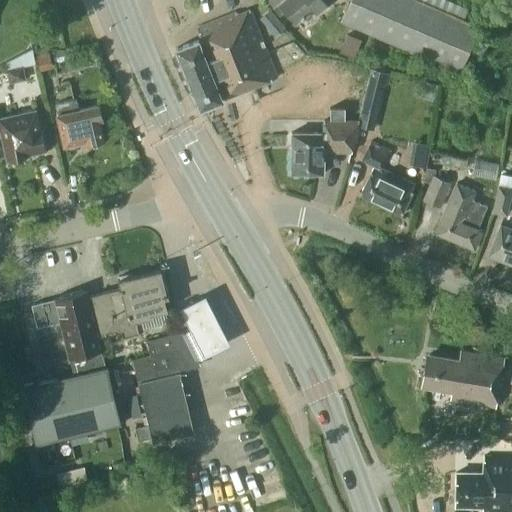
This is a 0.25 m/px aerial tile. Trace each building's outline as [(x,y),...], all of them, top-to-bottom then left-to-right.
[(326,5),(321,0),(268,0),(267,1),(279,15),(283,11),(293,23),(311,9),(315,15),(326,5)] [(446,0),(349,0),(340,21),(459,72),(478,26),(463,20),(468,9),(446,0)] [(276,77),(249,10),(236,15),(235,12),(196,28),(201,40),(198,41),(197,40),(177,48),(176,48),(175,48),(175,50),(176,50),(198,107),(199,109),(200,108),(221,99),(220,98),(223,97),(224,98),(276,77)] [(285,28),(269,10),(260,18),(275,36),(285,28)] [(361,41),(346,35),(339,52),(354,58),(361,41)] [(33,50),(5,64),(6,69),(5,69),(8,83),(25,80),(23,67),(36,65),(33,50)] [(52,69),(48,52),(36,55),(39,72),(52,69)] [(384,85),(369,81),(357,125),(373,129),(384,85)] [(78,109),(76,99),(54,104),(56,114),(56,115),(63,146),(83,141),(83,143),(85,142),(90,145),(98,143),(101,139),(103,138),(99,120),(100,120),(97,105),(78,109)] [(344,119),(343,108),(329,108),(329,119),(344,119)] [(35,110),(0,117),(0,132),(6,161),(27,156),(26,154),(45,150),(40,128),(39,128),(35,110)] [(350,152),(357,120),(323,120),(323,132),(291,132),(290,173),(323,173),(323,152),(350,152)] [(415,160),(430,163),(434,141),(420,138),(415,160)] [(415,184),(394,174),(380,168),(389,149),(369,140),(361,159),(373,165),(359,195),(379,205),(400,215),(415,184)] [(479,158),(478,173),(502,176),(504,160),(479,158)] [(450,183),(435,177),(436,169),(426,167),(423,182),(429,183),(422,200),(441,207),(450,183)] [(435,233),(454,241),(473,249),(481,230),(477,228),(486,206),(470,199),(474,190),(456,183),(435,233)] [(511,190),(511,188),(497,185),(492,212),(507,215),(511,190)] [(511,264),(511,229),(500,224),(488,255),(511,264)] [(37,382),(20,386),(34,445),(86,432),(120,424),(106,366),(104,366),(100,351),(102,350),(98,337),(120,331),(122,337),(138,333),(137,330),(166,323),(163,310),(166,309),(163,296),(167,295),(166,292),(167,292),(163,272),(160,273),(159,269),(132,276),(131,273),(119,276),(120,279),(118,279),(120,288),(88,295),(87,290),(54,298),(54,299),(41,302),(43,310),(45,317),(47,325),(59,322),(68,358),(69,358),(72,374),(37,382)] [(203,291),(178,305),(202,352),(228,339),(203,291)] [(185,368),(176,333),(146,341),(149,355),(132,359),(147,424),(134,427),(137,441),(151,438),(152,442),(193,432),(180,379),(181,379),(179,370),(185,368)] [(426,354),(421,386),(450,391),(449,400),(495,408),(503,358),(459,350),(458,359),(426,354)] [(511,511),(511,456),(483,456),(483,473),(455,472),(454,506),(482,506),(481,511),(511,511)] [(83,467),(71,470),(75,487),(87,484),(83,467)]
